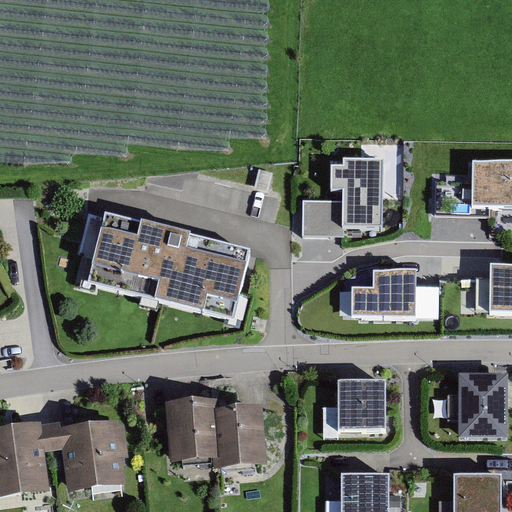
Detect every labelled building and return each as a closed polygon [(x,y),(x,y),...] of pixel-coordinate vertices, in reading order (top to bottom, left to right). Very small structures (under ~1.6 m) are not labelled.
[(383,232),(385,161),(345,160),(345,166),(332,165),(331,191),(344,191),(344,203),(303,201),(302,238),(344,239),(344,231),(383,232)] [(472,186),(436,185),(436,217),(491,219),(491,211),(511,210),(511,167),(472,167),(472,186)] [(275,174),(259,170),(255,189),(270,193),(275,174)] [(249,258),(93,218),(76,284),(232,324),(249,258)] [(421,323),(423,270),(376,268),(375,289),(352,288),(351,321),(421,323)] [(511,272),(492,272),(491,319),(511,318),(511,272)] [(506,378),(458,377),(458,436),(505,437),(506,378)] [(389,385),(342,384),(341,431),(389,432),(389,385)] [(219,403),(166,406),(169,461),(218,459),(219,475),(263,473),(260,410),(219,412),(219,403)] [(118,422),(0,433),(0,498),(41,495),(37,454),(60,452),(64,495),(124,489),(118,422)] [(391,511),(392,480),(344,478),(343,511),(391,511)] [(502,511),(502,478),(449,479),(449,511),(502,511)]
